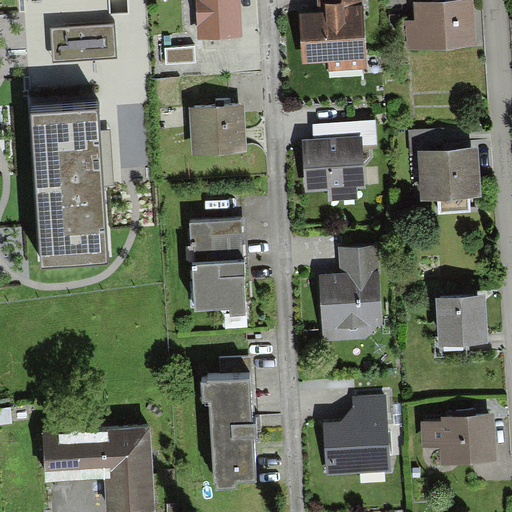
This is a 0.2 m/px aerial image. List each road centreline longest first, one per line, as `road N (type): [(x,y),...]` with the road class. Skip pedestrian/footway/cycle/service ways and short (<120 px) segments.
road 1 (residential): [(294,511),(265,0)]
road 2 (residential): [(511,271),(495,0)]
